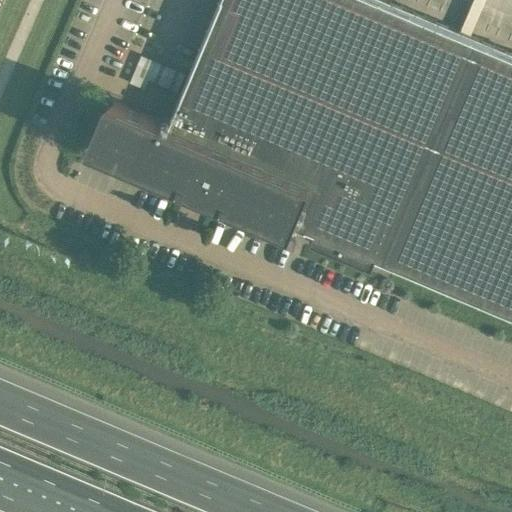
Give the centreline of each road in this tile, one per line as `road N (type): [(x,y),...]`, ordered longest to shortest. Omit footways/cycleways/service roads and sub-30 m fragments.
road 1 (motorway): [(271,511),(0,395)]
road 2 (motorway): [(0,462),(116,511)]
